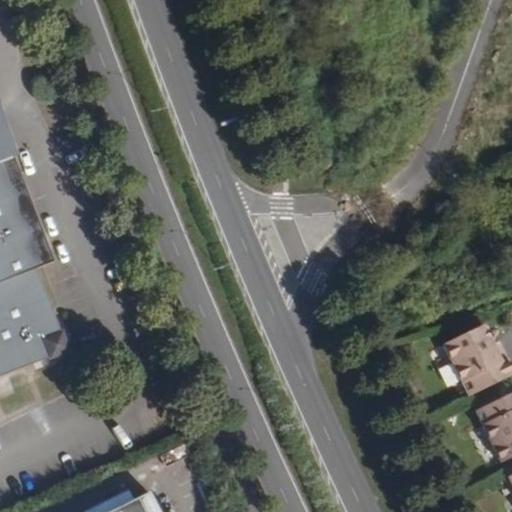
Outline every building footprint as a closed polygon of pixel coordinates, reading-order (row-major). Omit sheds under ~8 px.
[(0,371),(49,352),(58,329),(34,265),(51,259),(9,154),(0,158),(0,371)] [(489,341),(482,327),(444,347),(468,398),(511,376),(511,374),(502,354),(496,356),(489,341)] [(65,346),(62,339),(58,329),(49,352),(59,348),(65,346)] [(489,341),(496,356),(502,354),(494,339),(489,341)] [(511,394),(476,413),(502,467),(511,462),(511,394)] [(164,511),(153,488),(101,511),(164,511)]
